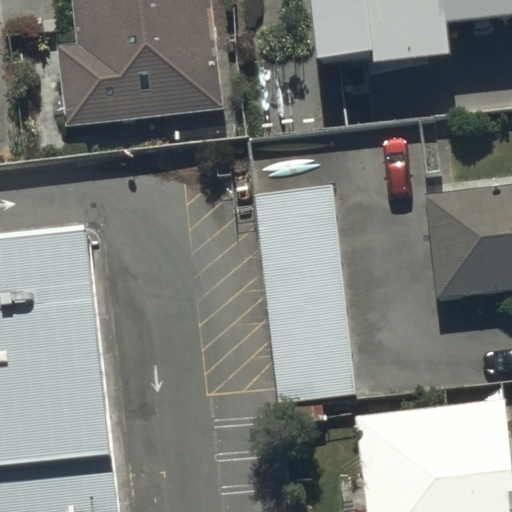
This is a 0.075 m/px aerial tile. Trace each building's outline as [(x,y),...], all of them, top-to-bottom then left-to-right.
[(75,62),(58,63),(63,139),(220,124),(208,0),(58,0),(59,11),(70,10),(75,62)] [(511,0),(310,0),(318,94),(448,84),(445,48),(511,42),(511,0)] [(332,190),(256,196),(277,403),(294,402),(296,425),(327,421),(324,399),(353,396),(332,190)] [(511,200),(427,209),(437,317),(511,309),(511,200)] [(0,511),(125,511),(91,226),(0,236),(0,511)] [(504,417),(354,434),(363,511),(511,511),(511,458),(509,459),(504,417)]
